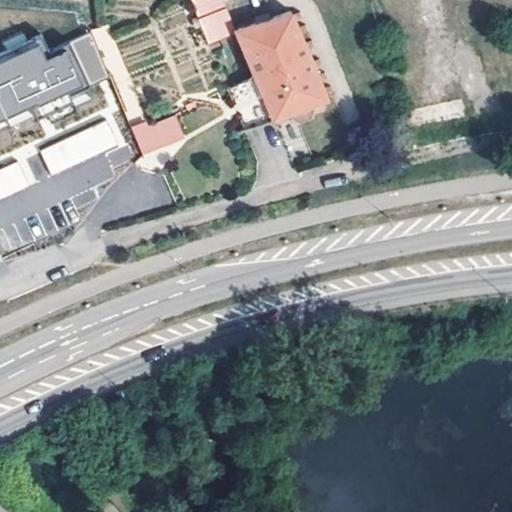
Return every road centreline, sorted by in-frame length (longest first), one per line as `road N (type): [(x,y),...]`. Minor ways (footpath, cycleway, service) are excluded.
road 1 (secondary): [(0,424),(98,377),(265,318),(511,273)]
road 2 (secondary): [(511,227),(240,281),(145,311),(0,377)]
road 3 (residential): [(286,188),(0,282)]
